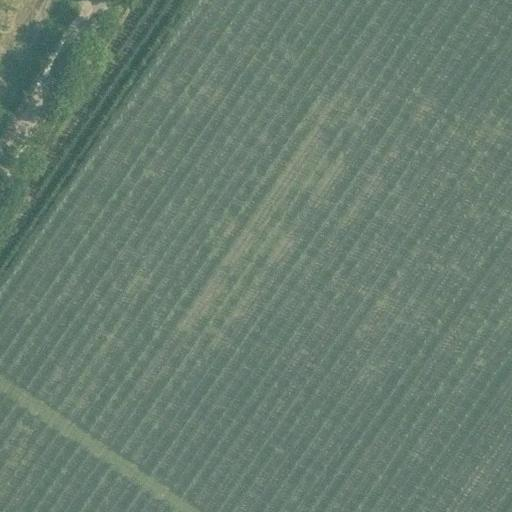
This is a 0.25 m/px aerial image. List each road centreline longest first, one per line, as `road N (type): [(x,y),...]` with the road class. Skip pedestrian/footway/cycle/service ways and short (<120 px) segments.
road 1 (track): [(187,511),(0,385)]
road 2 (unclassified): [(0,168),(93,17)]
